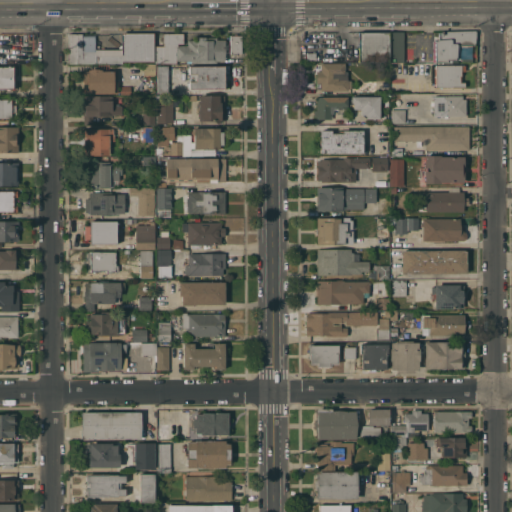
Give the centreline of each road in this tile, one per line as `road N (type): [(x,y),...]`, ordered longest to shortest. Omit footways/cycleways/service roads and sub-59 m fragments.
road 1 (residential): [(511,391),(0,393)]
road 2 (residential): [(52,0),(53,511)]
road 3 (residential): [(496,0),(497,511)]
road 4 (tertiary): [(275,72),(276,511)]
road 5 (secondary): [(0,1),(181,0)]
